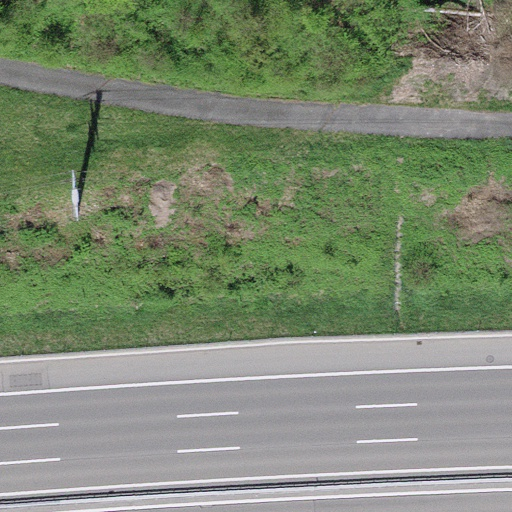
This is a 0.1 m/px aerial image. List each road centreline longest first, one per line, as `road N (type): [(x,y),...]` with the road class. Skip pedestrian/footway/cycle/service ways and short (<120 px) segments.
road 1 (track): [(0,70),(274,112),(511,124)]
road 2 (motorway): [(511,417),(0,445)]
